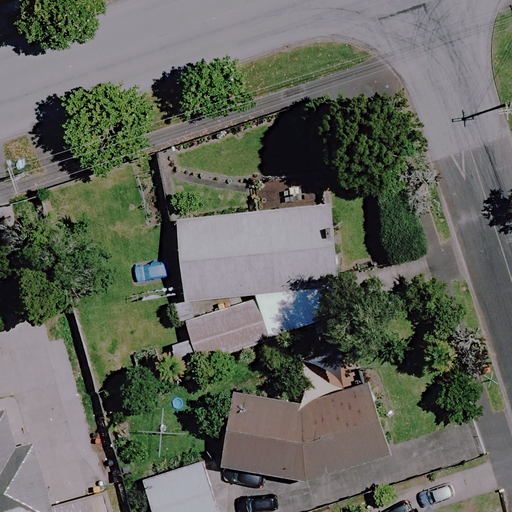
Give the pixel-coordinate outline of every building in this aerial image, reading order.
[(349,325),(323,200),(175,231),(193,316),(185,318),(193,358),(349,325)] [(172,257),(166,224),(116,232),(122,265),(172,257)] [(240,387),(223,467),(305,484),(398,453),(373,382),(314,402),(240,387)] [(0,511),(108,511),(102,490),(53,503),(35,441),(21,445),(8,401),(0,402),(0,511)] [(219,511),(204,462),(142,482),(151,511),(219,511)] [(447,511),(440,502),(427,511),(363,511),(361,509),(357,511),(447,511)]
